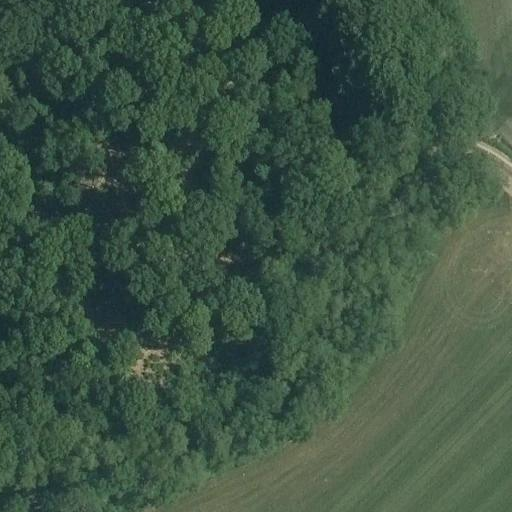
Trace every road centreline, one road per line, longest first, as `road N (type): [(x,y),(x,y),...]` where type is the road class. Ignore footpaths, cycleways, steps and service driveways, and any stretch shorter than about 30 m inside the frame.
road 1 (track): [(0,504),(122,482),(218,439),(268,398),(317,338),(378,243),(439,172),(446,151)]
road 2 (track): [(341,0),(416,116),(440,133)]
road 3 (track): [(440,133),(417,0)]
